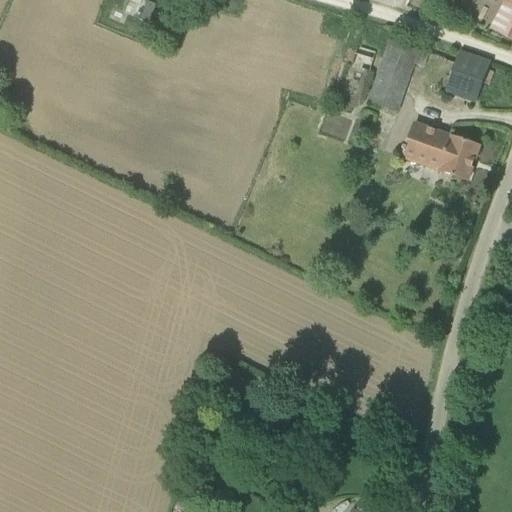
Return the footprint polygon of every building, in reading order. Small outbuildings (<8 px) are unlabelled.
[(511,22),(504,38),(511,41),(511,0),(498,0),(511,7),(511,22)] [(140,21),(149,25),(157,6),(147,3),(140,21)] [(419,52),(390,42),(368,103),(398,114),(419,52)] [(460,53),(456,65),(448,91),(478,102),(491,64),(460,53)] [(468,182),(480,148),(415,125),(403,160),(468,182)]
